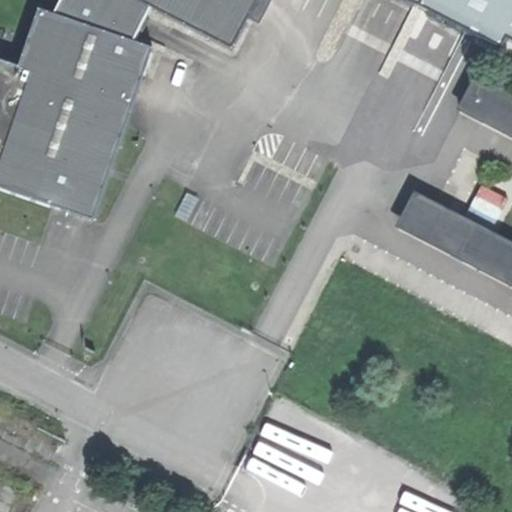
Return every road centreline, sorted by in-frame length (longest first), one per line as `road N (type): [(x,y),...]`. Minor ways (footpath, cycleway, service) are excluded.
road 1 (unknown): [(372,240),(422,161),(468,52)]
road 2 (unclassified): [(0,364),(88,410),(189,381)]
road 3 (unknown): [(372,240),(511,311)]
